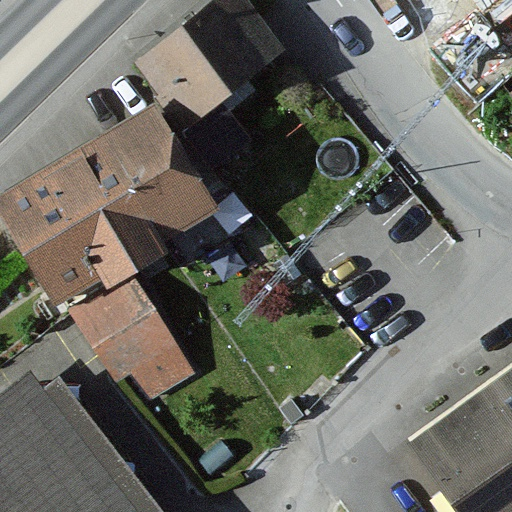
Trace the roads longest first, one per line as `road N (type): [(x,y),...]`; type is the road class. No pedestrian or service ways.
road 1 (residential): [(297,511),(324,449),(511,245)]
road 2 (residential): [(336,0),(477,180),(511,208)]
